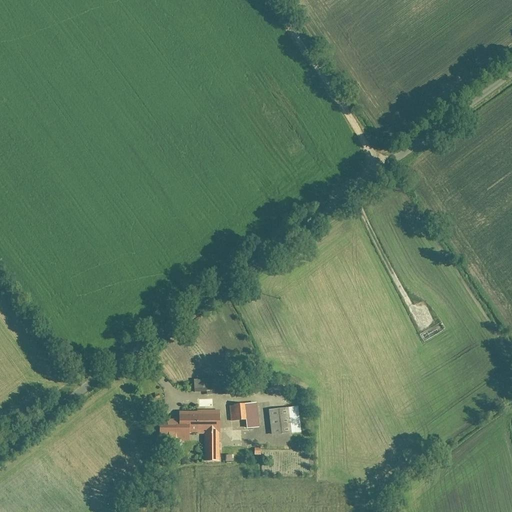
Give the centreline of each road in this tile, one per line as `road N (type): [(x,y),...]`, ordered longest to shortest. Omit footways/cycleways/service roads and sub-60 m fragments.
road 1 (residential): [(0,449),(381,167)]
road 2 (residential): [(381,167),(271,0)]
road 3 (residential): [(381,167),(511,71)]
